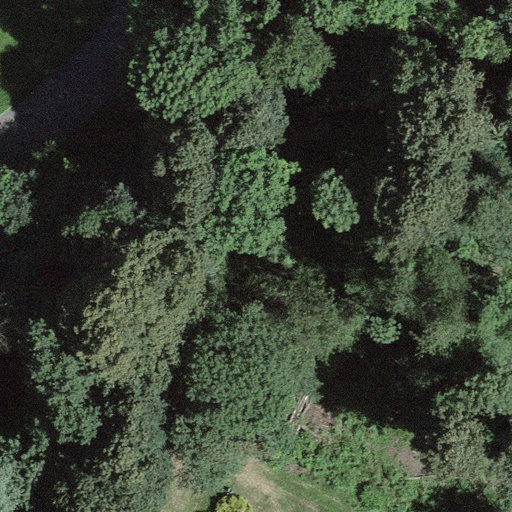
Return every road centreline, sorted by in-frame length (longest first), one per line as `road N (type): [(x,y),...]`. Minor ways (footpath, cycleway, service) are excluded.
road 1 (track): [(174,0),(188,85),(181,339),(135,511)]
road 2 (track): [(352,511),(163,407)]
road 3 (unclassified): [(138,0),(102,63),(0,142)]
